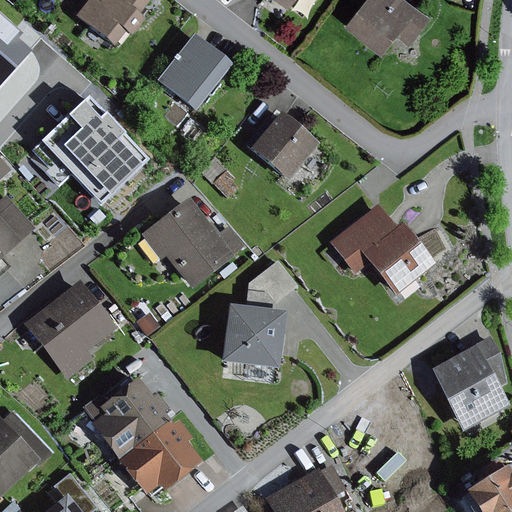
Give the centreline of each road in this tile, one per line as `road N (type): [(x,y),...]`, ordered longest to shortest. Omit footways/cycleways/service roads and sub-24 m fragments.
road 1 (residential): [(511,284),(488,291),(205,511)]
road 2 (residential): [(195,0),(393,151),(408,152),(459,117),(508,113)]
